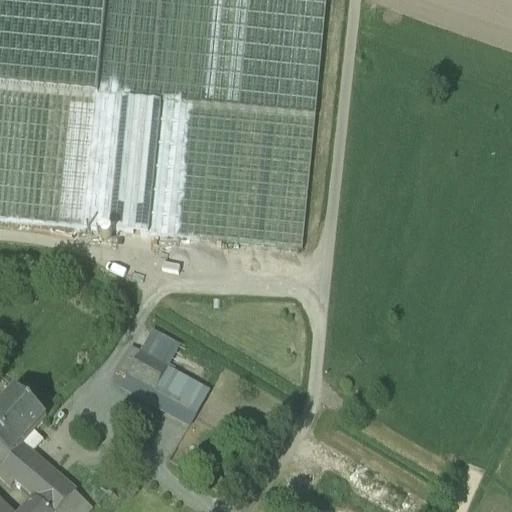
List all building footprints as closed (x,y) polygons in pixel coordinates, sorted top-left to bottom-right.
[(326,0),(107,0),(98,99),(0,90),(0,223),(302,252),(326,0)] [(132,350),(119,373),(129,379),(142,356),(132,350)] [(154,363),(142,356),(129,379),(141,386),(154,363)] [(200,389),(154,363),(141,386),(188,412),(192,403),(197,405),(199,401),(195,399),(200,389)] [(16,395),(0,411),(0,473),(1,472),(34,500),(53,476),(22,450),(47,423),(16,395)] [(59,511),(75,496),(53,476),(34,500),(23,511),(59,511)]
